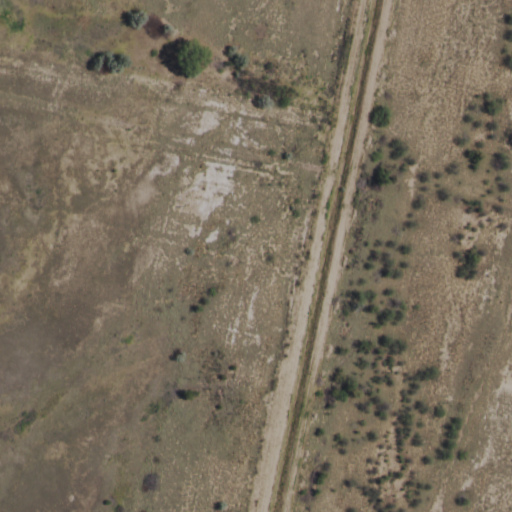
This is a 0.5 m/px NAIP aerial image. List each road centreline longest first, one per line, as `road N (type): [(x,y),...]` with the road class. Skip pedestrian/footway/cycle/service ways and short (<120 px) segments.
road 1 (track): [(258,511),(361,0)]
road 2 (track): [(367,91),(281,511)]
